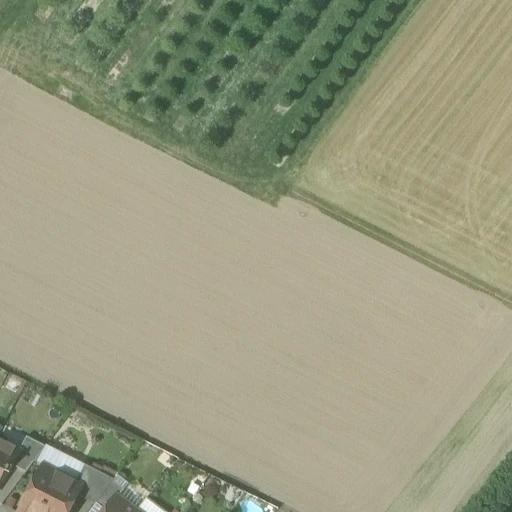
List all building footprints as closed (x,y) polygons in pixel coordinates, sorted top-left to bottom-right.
[(13,467),(26,473),(46,448),(27,438),(19,452),(20,453),(13,467)] [(19,452),(0,442),(0,481),(5,472),(9,474),(13,467),(20,453),(19,452)] [(95,506),(96,505),(113,482),(114,481),(85,466),(76,484),(82,487),(77,497),(95,506)] [(42,467),(35,482),(45,486),(52,472),(42,467)] [(19,511),(69,511),(77,497),(82,487),(76,484),(52,472),(45,486),(35,482),(19,511)] [(124,490),(113,482),(96,505),(106,511),(117,498),(118,498),(124,490)] [(130,486),(125,493),(150,511),(165,511),(166,511),(130,486)] [(105,511),(135,511),(118,498),(117,498),(106,511),(105,511)]
